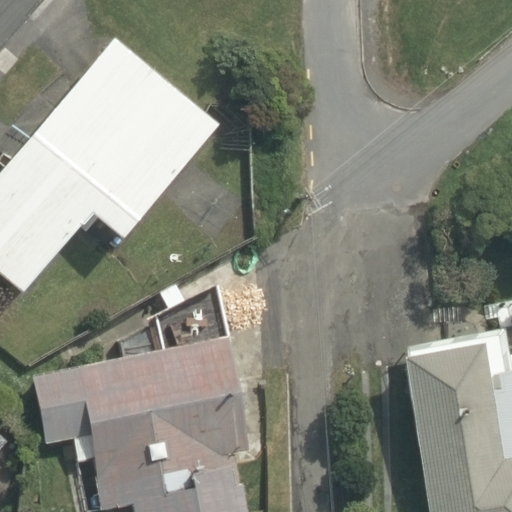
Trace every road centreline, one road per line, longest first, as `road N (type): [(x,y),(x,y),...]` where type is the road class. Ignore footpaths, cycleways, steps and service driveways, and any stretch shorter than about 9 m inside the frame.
road 1 (residential): [(351,179),(310,359),(315,511)]
road 2 (residential): [(511,66),(351,179)]
road 3 (residential): [(351,179),(338,0)]
